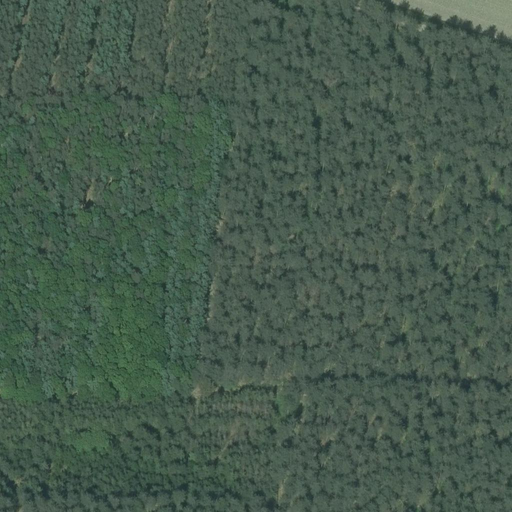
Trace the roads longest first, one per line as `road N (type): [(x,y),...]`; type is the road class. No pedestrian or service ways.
road 1 (track): [(0,407),(511,391)]
road 2 (track): [(340,0),(511,58)]
